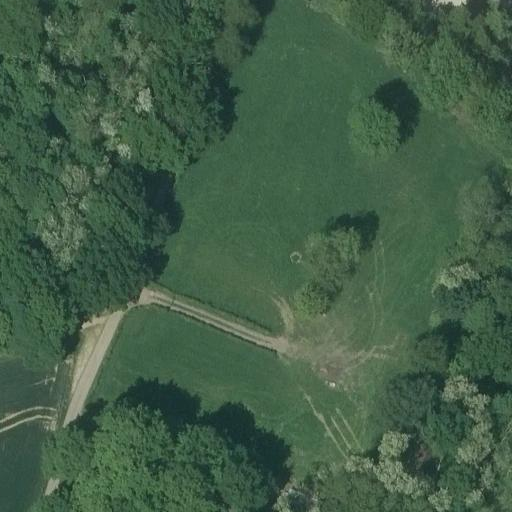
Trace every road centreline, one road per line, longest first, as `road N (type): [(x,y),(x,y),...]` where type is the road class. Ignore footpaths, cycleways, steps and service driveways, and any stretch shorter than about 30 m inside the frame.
road 1 (unclassified): [(44,511),(78,396),(197,109),(226,0)]
road 2 (track): [(142,0),(138,77),(101,219),(92,335)]
